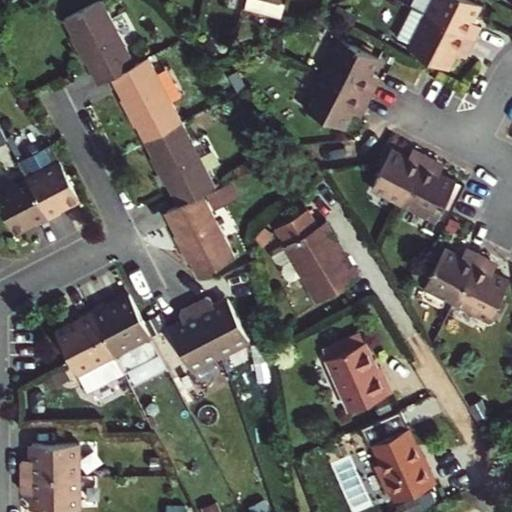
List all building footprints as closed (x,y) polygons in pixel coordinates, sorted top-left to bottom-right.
[(484,0),(483,0),(419,0),(417,5),(428,10),(479,35),(486,22),(475,17),(484,0)] [(105,1),(68,20),(89,62),(91,61),(103,84),(117,77),(128,99),(126,100),(148,142),(186,123),(152,58),(138,65),(105,1)] [(462,43),(472,48),(479,35),(428,10),(409,47),(450,67),(458,51),(462,43)] [(385,51),(345,31),(327,68),(376,93),(382,80),(373,75),(376,67),(385,51)] [(472,48),(462,43),(458,51),(468,56),(472,48)] [(386,73),(376,67),(373,75),(382,80),(386,73)] [(369,106),(376,93),(327,68),(308,106),(346,126),(355,110),(359,101),(369,106)] [(365,115),(369,106),(359,101),(355,110),(365,115)] [(0,118),(0,140),(8,137),(0,118)] [(186,123),(148,142),(170,185),(172,184),(184,206),(170,213),(182,236),(181,237),(203,278),(240,259),(206,194),(219,187),(186,123)] [(418,145),(413,154),(395,145),(374,185),(406,202),(432,152),(418,145)] [(443,221),(463,182),(447,173),(439,169),(444,158),(432,152),(406,202),(443,221)] [(447,173),(452,163),(444,158),(439,169),(447,173)] [(62,160),(29,177),(51,218),(63,212),(61,208),(82,198),(62,160)] [(29,177),(0,191),(0,200),(16,232),(36,221),(38,225),(51,218),(29,177)] [(293,222),(303,239),(296,243),(303,255),(294,260),(292,267),(296,274),(302,284),(309,286),(317,281),(328,299),(369,275),(337,218),(330,222),(321,206),(293,222)] [(303,255),(296,243),(282,250),(287,258),(294,260),(303,255)] [(470,247),(464,258),(446,249),(427,288),(457,304),(483,254),(470,247)] [(495,323),(511,286),(511,282),(498,276),(490,272),(495,260),(483,254),(457,304),(495,323)] [(498,276),(504,264),(495,260),(490,272),(498,276)] [(93,309),(116,353),(153,334),(131,293),(108,305),(106,302),(93,309)] [(201,307),(227,359),(256,345),(235,302),(221,309),(217,302),(214,301),(201,307)] [(199,374),(227,359),(201,307),(188,313),(187,317),(191,325),(177,332),(199,374)] [(73,360),(79,372),(88,389),(125,370),(116,353),(93,309),(80,316),(81,319),(58,331),(73,360)] [(379,360),(367,332),(329,350),(350,402),(395,382),(384,358),(379,360)] [(497,407),(495,397),(480,399),(481,410),(497,407)] [(383,449),(394,476),(398,474),(406,492),(450,473),(436,443),(432,444),(421,419),(386,434),(390,446),(383,449)] [(82,475),(82,443),(34,443),(34,459),(26,459),(23,462),(23,476),(82,475)] [(83,507),(82,475),(23,476),(23,490),(26,493),(35,493),(35,508),(83,507)]
